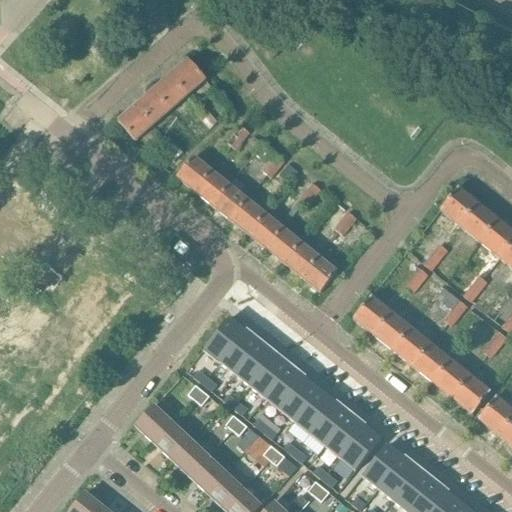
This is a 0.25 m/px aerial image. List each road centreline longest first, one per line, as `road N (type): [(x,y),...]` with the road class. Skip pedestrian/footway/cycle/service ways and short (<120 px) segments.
road 1 (unknown): [(417,183),(203,20),(182,26),(65,136)]
road 2 (residential): [(511,493),(232,271)]
road 3 (unclassified): [(232,271),(0,80)]
road 4 (residential): [(92,450),(232,271)]
road 5 (unknown): [(417,183),(314,336)]
